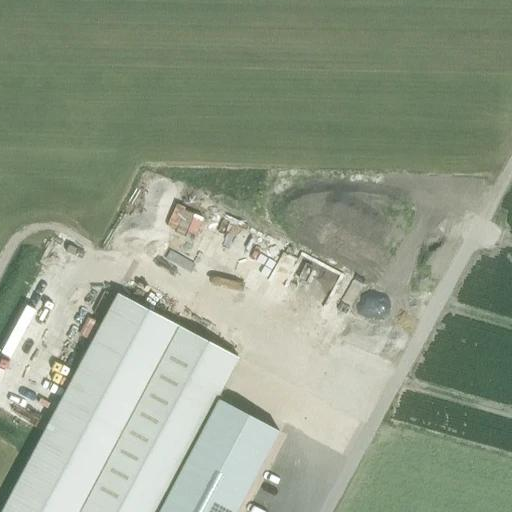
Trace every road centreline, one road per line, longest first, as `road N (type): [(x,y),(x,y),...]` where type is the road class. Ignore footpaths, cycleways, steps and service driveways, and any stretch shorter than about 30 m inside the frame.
road 1 (track): [(511,174),(390,393)]
road 2 (residential): [(325,511),(390,393)]
